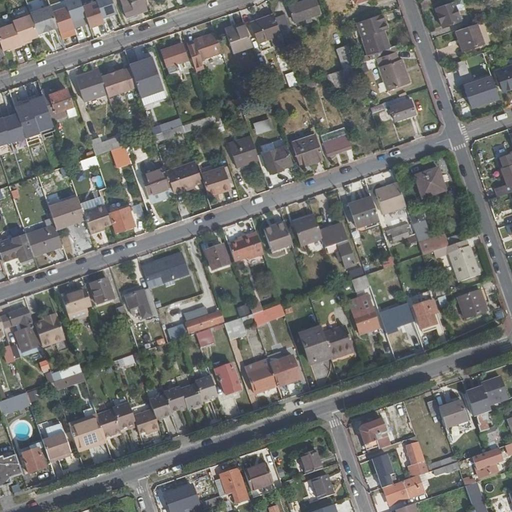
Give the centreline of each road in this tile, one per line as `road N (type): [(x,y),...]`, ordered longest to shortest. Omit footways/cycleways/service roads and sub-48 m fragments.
road 1 (residential): [(0,294),(455,136)]
road 2 (residential): [(0,82),(238,0)]
road 3 (tertiary): [(330,405),(136,473)]
road 4 (tertiary): [(511,342),(330,405)]
road 5 (residential): [(511,300),(455,136)]
road 6 (residential): [(455,136),(409,0)]
road 7 (tertiary): [(136,473),(22,511)]
